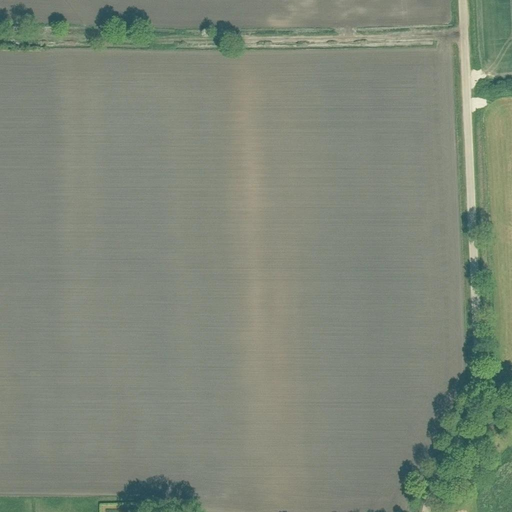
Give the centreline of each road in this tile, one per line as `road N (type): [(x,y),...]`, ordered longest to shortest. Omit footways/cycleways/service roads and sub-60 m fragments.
road 1 (unclassified): [(424,511),(466,421),(477,371),(461,0)]
road 2 (track): [(463,35),(0,38)]
